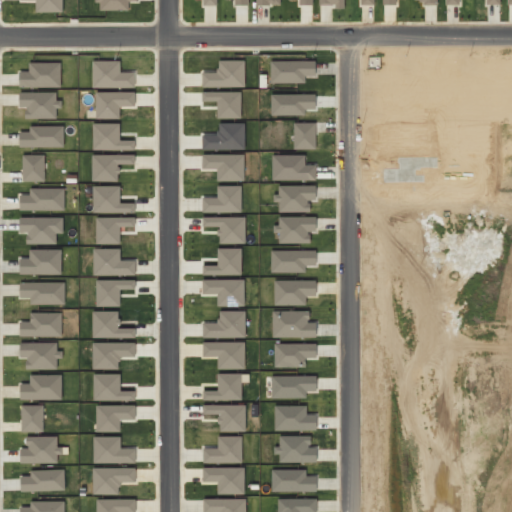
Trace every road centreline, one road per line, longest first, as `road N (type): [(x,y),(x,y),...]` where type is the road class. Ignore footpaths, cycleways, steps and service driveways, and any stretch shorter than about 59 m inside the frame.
road 1 (residential): [(169,511),(166,0)]
road 2 (residential): [(0,37),(511,36)]
road 3 (residential): [(350,511),(349,36)]
